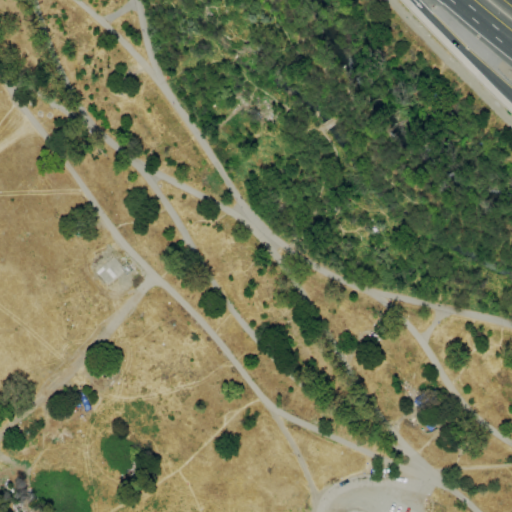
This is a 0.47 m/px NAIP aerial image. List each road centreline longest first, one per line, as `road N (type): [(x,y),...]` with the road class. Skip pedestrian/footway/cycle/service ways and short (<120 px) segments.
road 1 (track): [(0,425),(60,374),(151,273)]
road 2 (motorway): [(414,0),(511,95)]
